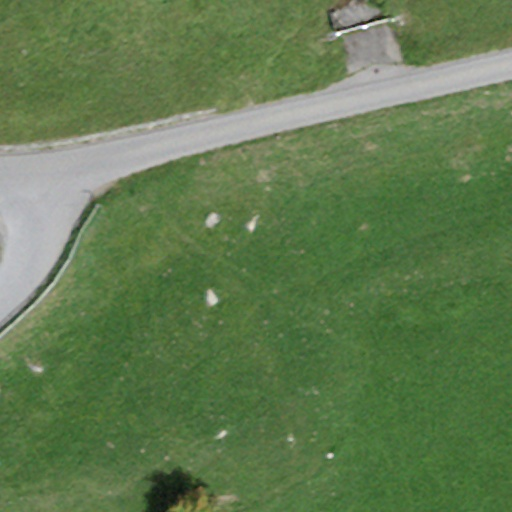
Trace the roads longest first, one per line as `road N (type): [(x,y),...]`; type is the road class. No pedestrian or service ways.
road 1 (unclassified): [(511,66),(53,173)]
road 2 (residential): [(0,305),(49,232),(53,173)]
